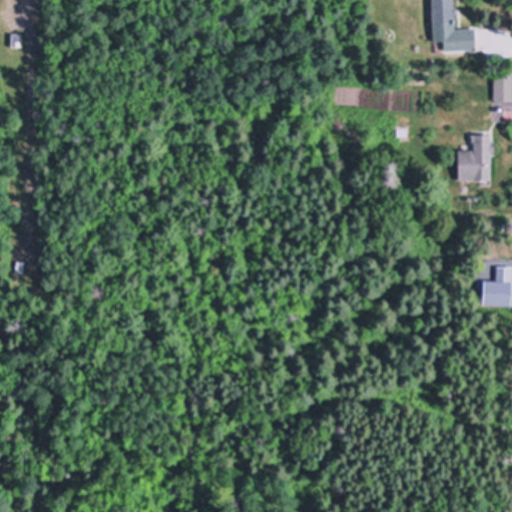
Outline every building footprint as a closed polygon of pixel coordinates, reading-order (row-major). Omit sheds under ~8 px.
[(431,0),(453,0),(453,3),(456,3),(456,10),(453,10),(454,26),(475,25),(475,46),(444,47),(443,37),(433,37),(431,0)] [(12,32),(22,33),(22,45),(11,45),(12,32)] [(464,67),(486,67),(485,83),(464,82),(464,67)] [(494,70),(511,69),(511,98),(494,98),(494,70)] [(459,148),(461,148),(475,147),(475,140),(473,140),(472,132),(491,132),(491,139),(495,139),(495,153),(492,153),(492,178),(491,178),(480,178),(460,178),(459,148)] [(16,259),(24,259),(24,271),(16,270),(16,259)]
